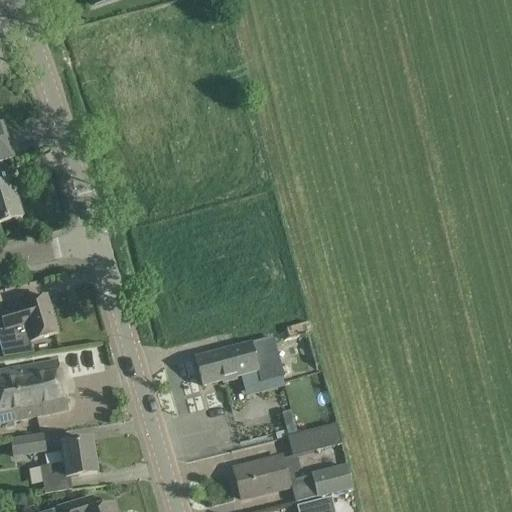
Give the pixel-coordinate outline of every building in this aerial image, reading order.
[(0,164),(13,161),(2,125),(0,125),(0,164)] [(8,184),(4,172),(6,171),(6,170),(0,171),(0,226),(22,220),(16,200),(11,201),(6,186),(11,184),(11,183),(8,184)] [(0,317),(5,333),(0,334),(0,344),(2,352),(57,335),(48,305),(46,298),(22,305),(21,305),(22,306),(0,312),(0,317)] [(282,378),(272,340),(195,360),(203,387),(258,373),(261,384),(282,378)] [(0,426),(48,416),(68,413),(58,362),(38,366),(0,373),(0,426)] [(284,437),(294,435),(290,413),(280,414),(284,437)] [(314,450),(319,452),(339,447),(334,427),(310,433),(314,450)] [(45,453),(43,438),(12,443),(14,458),(45,453)] [(61,446),(64,465),(40,469),(44,496),(71,492),(69,479),(96,475),(91,442),(61,446)] [(282,462),(282,460),(233,472),(240,501),(287,489),(288,491),(296,488),(294,478),(293,475),(296,475),(298,470),(296,463),(291,460),(282,462)] [(351,491),(344,467),(307,476),(313,501),(351,491)] [(334,511),(331,499),(296,508),(297,511),(334,511)] [(58,511),(55,511),(115,511),(113,504),(95,510),(92,500),(57,510),(58,511)]
